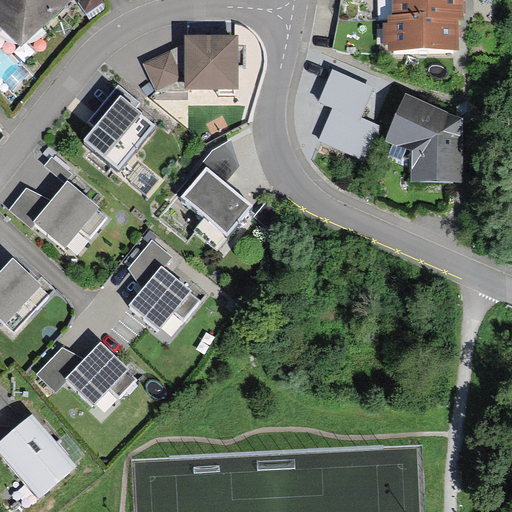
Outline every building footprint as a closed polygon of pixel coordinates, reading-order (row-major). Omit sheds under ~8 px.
[(0,0),(0,29),(20,51),(65,7),(58,0),(0,0)] [(86,18),(99,7),(92,0),(76,0),(74,2),(86,18)] [(453,0),(388,0),(390,25),(448,24),(454,24),(453,0)] [(449,59),(448,24),(390,25),(382,25),(383,59),(449,59)] [(230,93),(229,43),(179,44),(180,94),(230,93)] [(372,93),(332,75),(319,106),(330,111),(317,146),(365,167),(379,131),(361,123),(372,93)] [(134,108),(114,90),(87,126),(93,132),(82,146),(116,174),(150,131),(129,114),(134,108)] [(443,125),(401,108),(388,146),(403,152),(409,162),(410,182),(451,182),(451,145),(443,125)] [(217,244),(241,213),(214,192),(233,169),(224,146),(212,153),(193,177),(169,207),(217,244)] [(97,213),(60,185),(27,229),(65,256),(97,213)] [(264,233),(277,218),(265,207),(252,223),(264,233)] [(83,234),(92,241),(111,218),(102,211),(83,234)] [(167,260),(147,245),(126,269),(139,293),(125,310),(166,343),(195,304),(155,274),(167,260)] [(0,270),(0,326),(11,336),(45,299),(6,265),(0,270)] [(127,378),(102,352),(78,375),(63,359),(42,378),(57,393),(64,386),(90,413),(127,378)] [(33,430),(0,456),(38,504),(71,478),(33,430)]
